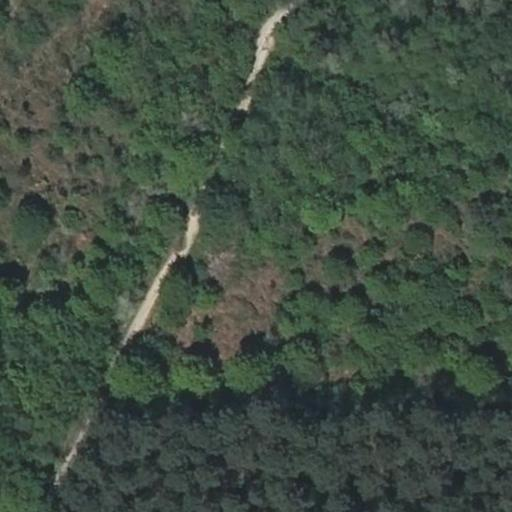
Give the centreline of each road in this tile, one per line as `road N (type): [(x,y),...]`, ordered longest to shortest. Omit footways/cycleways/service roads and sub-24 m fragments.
road 1 (track): [(118,358),(234,129),(268,37),(316,0)]
road 2 (track): [(511,411),(224,404),(118,358)]
road 3 (track): [(118,358),(41,511)]
